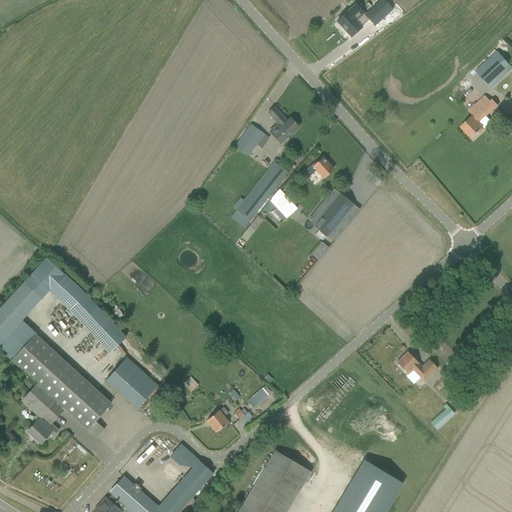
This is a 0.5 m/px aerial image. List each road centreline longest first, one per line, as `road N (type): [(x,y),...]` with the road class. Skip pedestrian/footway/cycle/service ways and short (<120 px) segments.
road 1 (unclassified): [(74,511),(144,426),(169,421),(211,445),(233,443),(463,235)]
road 2 (unclassified): [(463,235),(248,0)]
